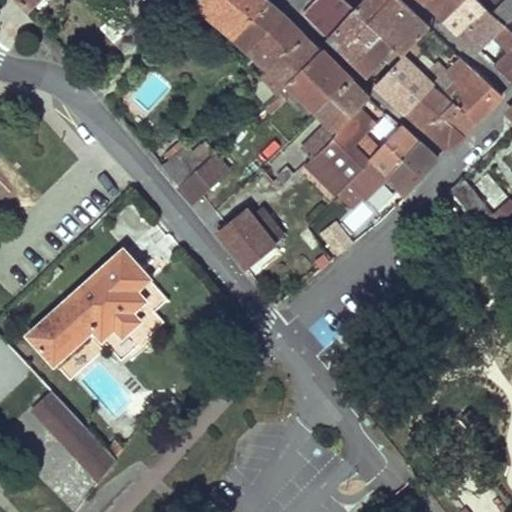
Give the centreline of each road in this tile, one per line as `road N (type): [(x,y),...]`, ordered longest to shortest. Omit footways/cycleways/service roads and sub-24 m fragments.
road 1 (residential): [(0,64),(61,78),(123,143),(275,336),(449,166)]
road 2 (residential): [(277,0),(449,166)]
road 3 (residential): [(405,0),(511,97)]
